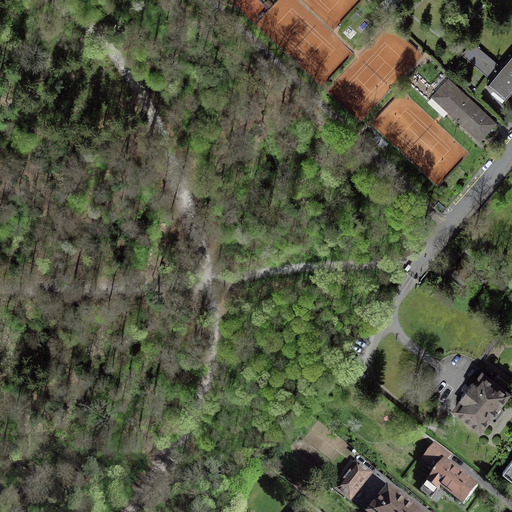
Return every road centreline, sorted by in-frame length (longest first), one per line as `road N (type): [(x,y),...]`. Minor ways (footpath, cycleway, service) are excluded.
road 1 (track): [(128,511),(182,434),(204,384),(214,334),(211,278),(158,121),(120,59),(56,0)]
road 2 (track): [(0,288),(119,289),(424,254)]
road 3 (residential): [(409,271),(511,144)]
